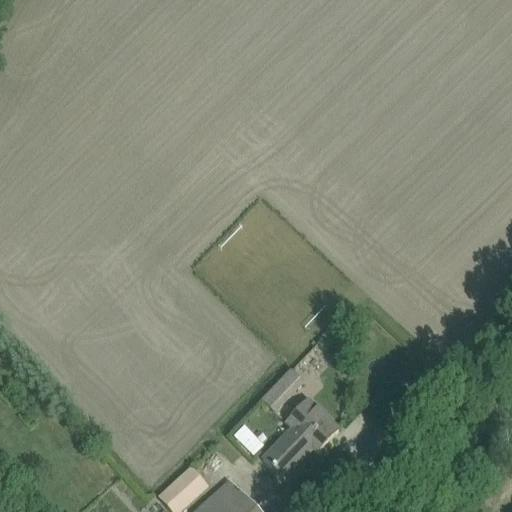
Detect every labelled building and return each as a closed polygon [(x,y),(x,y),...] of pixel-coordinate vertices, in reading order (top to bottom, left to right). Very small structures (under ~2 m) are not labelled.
[(324,343),(334,355),(347,344),(336,332),(324,343)] [(275,387),(261,402),(275,416),(289,400),(275,387)] [(294,470),(312,451),(317,456),(338,433),(307,404),(286,426),(292,432),(263,463),(285,485),(295,474),(294,470)] [(190,470),(158,499),(168,511),(183,511),(208,490),(190,470)] [(198,511),(255,511),(229,484),(198,511)]
